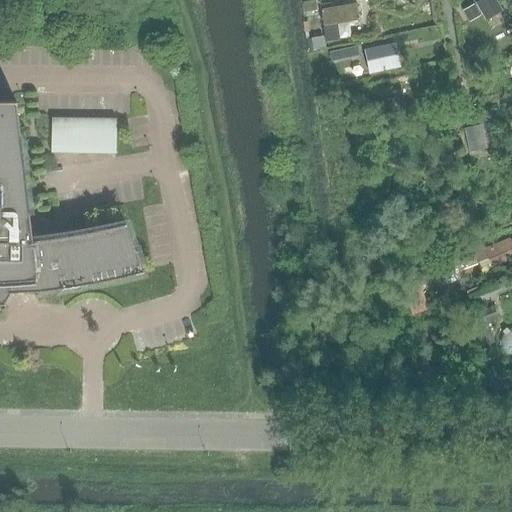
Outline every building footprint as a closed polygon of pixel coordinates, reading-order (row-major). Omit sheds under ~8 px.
[(353,0),(320,5),(324,37),(325,43),(339,41),(336,24),(357,21),(353,0)] [(500,9),(495,0),(482,0),(475,4),(483,18),(500,9)] [(316,2),(302,3),(303,13),(317,11),(316,2)] [(474,5),(462,12),(467,19),(478,13),(474,5)] [(324,37),(311,39),(313,51),(326,49),(325,43),(324,37)] [(394,44),(364,51),(369,75),(399,68),(394,44)] [(356,47),(348,49),(350,57),(358,56),(356,47)] [(336,52),(330,53),(332,61),(338,60),(336,52)] [(401,90),(379,93),(382,109),(383,109),(403,106),(401,90)] [(0,304),(4,305),(4,303),(3,303),(9,293),(36,292),(57,289),(78,286),(98,282),(119,278),(141,273),(136,250),(134,250),(125,224),(108,228),(89,232),(70,235),(50,238),(31,241),(15,102),(0,101),(0,304)] [(466,130),(464,130),(469,153),(471,153),(497,147),(489,110),(478,113),(481,126),(466,130)] [(116,154),(117,120),(53,118),(52,152),(116,154)] [(511,235),(476,247),(483,267),(511,257),(511,235)] [(443,262),(428,267),(432,278),(446,273),(443,262)] [(418,280),(402,285),(412,316),(428,311),(418,280)] [(493,307),(475,314),(480,326),(498,320),(493,307)] [(487,325),(480,328),(482,334),(490,331),(487,325)]
